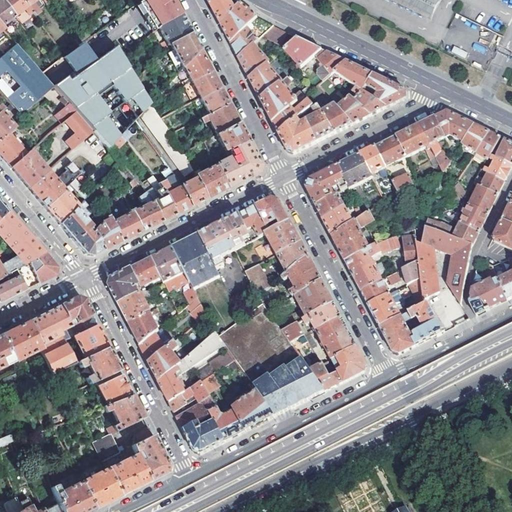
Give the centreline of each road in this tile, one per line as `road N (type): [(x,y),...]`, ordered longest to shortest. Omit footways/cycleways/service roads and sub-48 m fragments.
road 1 (secondary): [(511,339),(172,511)]
road 2 (secondary): [(215,511),(511,365)]
road 3 (residential): [(85,277),(190,477)]
road 4 (residential): [(388,376),(283,176)]
road 5 (residential): [(283,176),(85,277)]
road 6 (residential): [(388,376),(190,477)]
road 7 (secondary): [(448,88),(263,0)]
road 8 (residential): [(283,176),(191,0)]
road 9 (residential): [(448,88),(283,176)]
road 10 (residential): [(511,314),(388,376)]
road 11 (residential): [(0,179),(85,277)]
